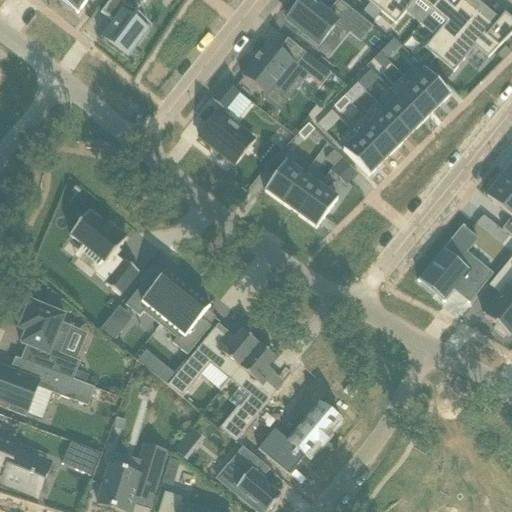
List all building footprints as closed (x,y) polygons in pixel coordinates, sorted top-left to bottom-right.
[(57,0),(77,15),(88,0),(57,0)] [(112,23),(100,39),(127,60),(148,32),(131,20),(145,1),(144,0),(110,0),(100,14),(112,23)] [(306,0),(304,0),(286,23),(302,36),(303,37),(301,39),(317,52),(327,40),(334,46),(346,31),(360,42),(370,29),(371,31),(372,29),(338,2),(337,3),(338,4),(328,17),(326,16),(306,0)] [(367,0),(366,2),(370,5),(380,14),(392,0),(367,0)] [(392,0),(380,14),(395,26),(405,14),(416,1),(431,13),(441,0),(392,0)] [(434,38),(424,50),(432,57),(438,62),(478,15),(462,2),(464,0),(441,0),(431,13),(445,25),(434,38)] [(438,62),(431,71),(445,84),(453,74),(474,49),(487,60),(511,35),(511,21),(504,15),(499,21),(493,28),(478,15),(438,62)] [(269,44),(241,78),(265,98),(272,89),(284,99),(295,84),(300,88),(308,78),(321,88),(331,76),(305,55),(296,66),(269,44)] [(386,48),(379,55),(386,61),(393,54),(386,48)] [(505,48),(497,56),(502,62),(511,54),(505,48)] [(379,55),(374,60),(383,70),(389,65),(386,61),(379,55)] [(432,57),(426,65),(431,71),(438,62),(432,57)] [(424,72),(410,85),(436,111),(450,97),(424,72)] [(364,78),(357,86),(363,92),(370,85),(364,78)] [(225,85),(211,102),(224,112),(225,111),(238,121),(251,105),(225,85)] [(410,85),(397,99),(422,125),(436,111),(410,85)] [(357,86),(350,92),(356,99),(363,92),(357,86)] [(344,99),(333,109),(339,115),(349,104),(344,99)] [(397,99),(383,112),(409,138),(422,125),(397,99)] [(383,112),(370,125),(396,151),(409,138),(383,112)] [(218,114),(198,138),(234,167),(254,142),(218,114)] [(370,125),(357,139),(382,164),(396,151),(370,125)] [(308,126),(298,136),(304,142),(314,132),(308,126)] [(357,139),(343,153),(368,178),(382,164),(357,139)] [(334,152),(325,160),(333,168),(341,159),(334,152)] [(343,161),(334,170),(349,184),(357,176),(343,161)] [(285,164),(264,193),(282,207),(303,177),(285,164)] [(511,182),(505,176),(486,200),(510,220),(502,231),(511,239),(511,182)] [(303,177),(282,207),(297,218),(319,188),(303,177)] [(319,188),(297,218),(316,231),(337,201),(319,188)] [(88,215),(69,238),(82,248),(103,265),(95,275),(106,284),(106,285),(105,286),(119,297),(138,274),(124,262),(123,264),(115,258),(120,253),(118,251),(126,241),(104,223),(101,226),(88,215)] [(419,280),(417,282),(419,284),(420,283),(442,302),(442,303),(444,304),(445,302),(444,302),(453,291),(467,303),(466,304),(468,306),(493,276),(467,255),(478,241),(464,230),(465,229),(463,227),(461,229),(462,230),(419,281),(419,280)] [(500,297),(483,318),(495,328),(493,331),(503,339),(505,336),(508,338),(511,333),(511,258),(488,287),(500,297)] [(141,287),(125,307),(139,318),(143,314),(160,327),(189,292),(166,274),(163,277),(157,285),(148,277),(141,287)] [(51,292),(44,300),(54,308),(61,300),(51,292)] [(189,292),(160,327),(175,340),(172,345),(187,357),(210,328),(200,320),(209,309),(189,292)] [(25,348),(19,361),(72,381),(80,363),(63,357),(61,361),(57,360),(70,328),(61,325),(64,317),(28,304),(27,307),(24,306),(19,319),(22,320),(17,331),(24,334),(19,346),(25,348)] [(108,321),(100,330),(114,342),(122,333),(108,321)] [(175,377),(167,388),(182,399),(209,366),(229,382),(258,346),(242,333),(234,342),(227,336),(226,338),(215,329),(175,377)] [(239,408),(220,431),(235,443),(274,397),(277,392),(266,383),(274,374),(267,369),(274,359),(258,346),(229,382),(249,399),(240,410),(239,408)] [(2,369),(0,373),(0,404),(9,408),(8,412),(26,419),(27,416),(41,421),(51,395),(87,409),(94,390),(85,386),(72,382),(66,379),(33,367),(28,379),(10,372),(2,369)] [(163,367),(154,377),(167,388),(175,377),(163,367)] [(76,373),(72,382),(85,386),(88,378),(76,373)] [(272,433),(257,451),(288,477),(303,458),(309,463),(320,451),(321,452),(332,439),(330,438),(341,425),(317,406),(286,444),(272,433)] [(115,418),(112,428),(122,431),(125,421),(115,418)] [(0,474),(4,476),(1,483),(34,496),(35,495),(27,492),(38,465),(40,465),(40,464),(15,454),(18,447),(0,439),(0,474)] [(99,455),(70,444),(61,465),(89,477),(99,455)] [(242,449),(216,481),(253,511),(269,511),(280,499),(265,486),(266,484),(261,481),(269,471),(242,449)] [(103,488),(97,507),(114,511),(120,511),(122,509),(129,511),(131,511),(133,507),(135,499),(150,504),(152,499),(162,466),(145,460),(144,464),(140,478),(126,473),(126,472),(122,471),(121,472),(107,468),(106,469),(107,469),(102,486),(100,485),(100,487),(103,488)] [(77,501),(87,503),(93,481),(83,479),(77,501)] [(199,511),(179,506),(181,499),(164,494),(158,511),(199,511)]
